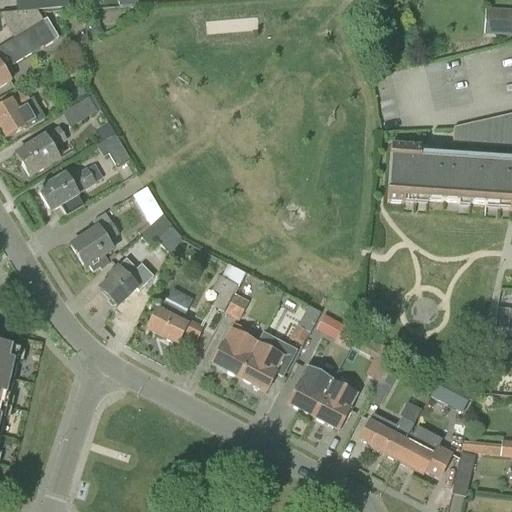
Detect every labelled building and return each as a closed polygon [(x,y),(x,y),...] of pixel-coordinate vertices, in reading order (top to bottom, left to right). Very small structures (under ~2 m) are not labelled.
[(14,0),(15,14),(35,12),(68,9),(66,0),(14,0)] [(511,37),(511,11),(483,11),(482,36),(511,37)] [(0,19),(13,40),(41,22),(35,12),(15,14),(0,15),(0,19)] [(41,22),(13,40),(0,47),(0,89),(10,83),(3,72),(40,49),(40,50),(57,40),(46,21),(42,23),(41,22)] [(28,102),(23,95),(0,109),(0,133),(5,141),(22,131),(24,133),(44,121),(31,100),(28,102)] [(69,129),(95,114),(87,100),(61,115),(69,129)] [(511,116),(506,118),(471,126),(452,130),(451,147),(511,150),(511,116)] [(101,141),(112,135),(107,126),(96,132),(101,141)] [(28,179),(58,160),(52,152),(66,143),(58,130),(15,158),(28,179)] [(129,162),(114,137),(95,148),(101,160),(107,156),(115,170),(129,162)] [(511,213),(511,168),(417,162),(418,151),(388,149),(384,205),(402,207),(402,197),(425,198),(424,203),(485,207),(485,202),(508,204),(507,213),(511,213)] [(95,187),(85,170),(66,182),(63,177),(37,193),(50,215),(60,210),(65,218),(82,208),(76,198),(95,187)] [(138,238),(161,217),(145,191),(133,200),(138,208),(147,225),(136,235),(138,238)] [(100,273),(108,266),(102,257),(110,252),(106,246),(118,237),(104,217),(92,225),(96,231),(70,248),(84,269),(87,268),(91,275),(98,270),(100,273)] [(161,217),(138,238),(148,249),(160,237),(173,251),(178,242),(170,230),(161,217)] [(125,319),(133,298),(152,280),(140,267),(135,271),(125,261),(106,279),(108,281),(99,291),(125,319)] [(243,276),(234,271),(232,274),(230,273),(225,282),(218,278),(210,292),(217,295),(210,308),(222,315),(243,276)] [(237,323),(247,305),(233,297),(223,316),(237,323)] [(181,318),(185,312),(164,301),(158,313),(156,311),(145,331),(175,346),(182,334),(195,341),(201,328),(181,318)] [(296,359),(319,315),(307,308),(296,329),(294,328),(282,352),(296,359)] [(495,321),(508,322),(508,312),(495,311),(495,321)] [(334,342),(342,328),(323,317),(315,331),(334,342)] [(495,321),(494,331),(507,332),(508,322),(495,321)] [(237,379),(255,345),(242,338),(245,332),(232,325),(222,345),(220,344),(210,365),(237,379)] [(255,345),(237,379),(264,394),(275,374),(273,373),(281,359),(267,352),(255,345)] [(0,438),(19,353),(0,348),(0,438)] [(392,355),(379,348),(364,378),(376,384),(392,355)] [(499,365),(499,355),(486,354),(486,364),(499,365)] [(486,364),(485,374),(498,375),(499,365),(486,364)] [(311,418),(328,385),(303,372),(286,405),(311,418)] [(378,410),(394,377),(383,372),(367,404),(378,410)] [(466,394),(440,382),(438,386),(436,385),(429,400),(460,416),(468,401),(464,399),(466,394)] [(328,385),(311,418),(336,431),(353,398),(341,391),(328,385)] [(408,436),(409,435),(412,427),(401,421),(395,428),(371,415),(358,441),(369,447),(368,448),(394,462),(408,436)] [(434,450),(408,436),(394,462),(421,476),(422,475),(437,483),(451,456),(435,448),(434,450)] [(500,446),(461,443),(459,454),(499,458),(499,459),(511,460),(511,444),(500,443),(500,446)] [(464,500),(473,458),(460,455),(451,497),(464,500)]
